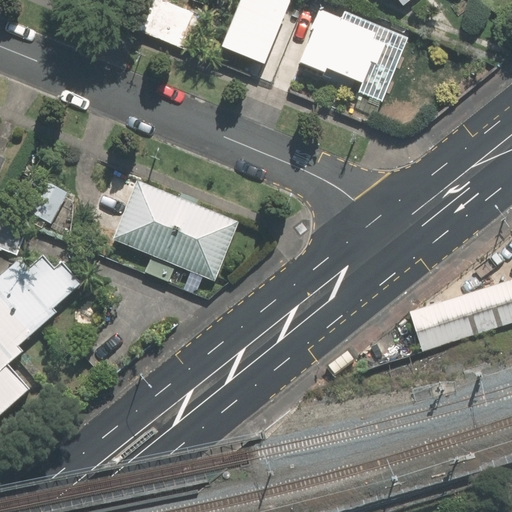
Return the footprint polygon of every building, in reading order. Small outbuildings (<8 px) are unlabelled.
[(207,15),(172,0),(156,0),(144,29),(191,50),(207,15)] [(299,1),(296,0),(247,0),(228,47),(272,65),(299,1)] [(316,32),(303,62),(328,73),(330,69),(366,84),(374,66),(380,69),(389,48),(375,42),(377,35),(321,11),(313,30),(316,32)] [(0,190),(16,154),(0,146),(0,190)] [(246,216),(144,176),(139,188),(131,186),(111,237),(221,280),(246,216)] [(0,419),(37,387),(13,365),(33,346),(27,341),(66,309),(61,304),(108,266),(94,251),(0,211),(0,246),(27,255),(0,274),(0,419)] [(511,279),(409,311),(421,348),(511,320),(511,279)]
